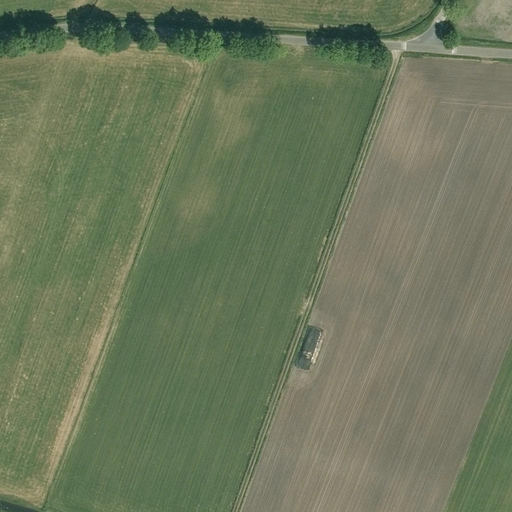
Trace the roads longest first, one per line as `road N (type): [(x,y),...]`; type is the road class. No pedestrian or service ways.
road 1 (track): [(236,511),(399,46)]
road 2 (unclassified): [(0,35),(53,27),(180,30),(427,48)]
